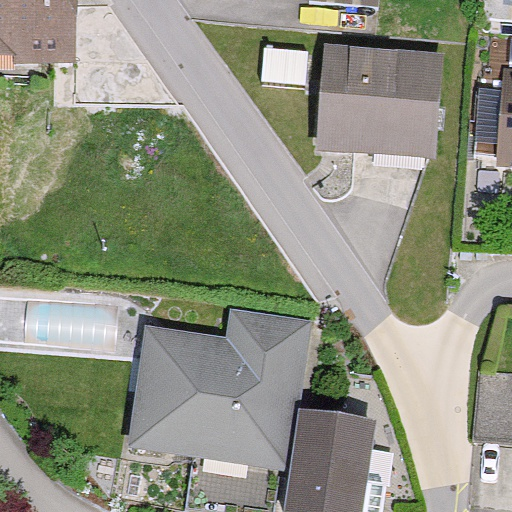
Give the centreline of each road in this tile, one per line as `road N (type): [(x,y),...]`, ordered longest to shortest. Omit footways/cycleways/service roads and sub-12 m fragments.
road 1 (residential): [(147,0),(415,377)]
road 2 (residential): [(415,377),(450,511)]
road 3 (residential): [(415,377),(474,304),(511,284)]
